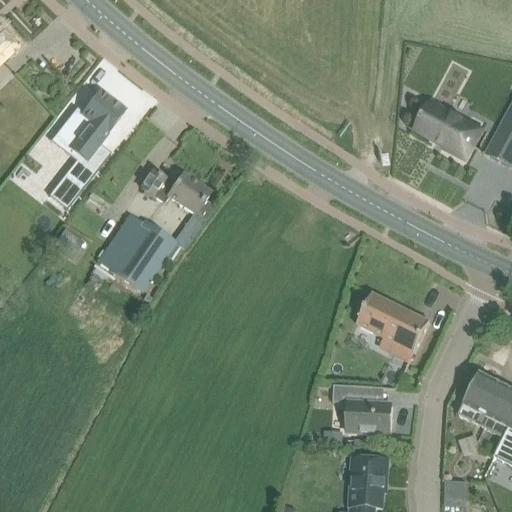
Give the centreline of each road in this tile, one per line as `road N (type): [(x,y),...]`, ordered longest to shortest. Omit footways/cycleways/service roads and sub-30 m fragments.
road 1 (secondary): [(494,266),(336,182),(227,112),(86,0)]
road 2 (residential): [(427,511),(439,383),(494,266)]
